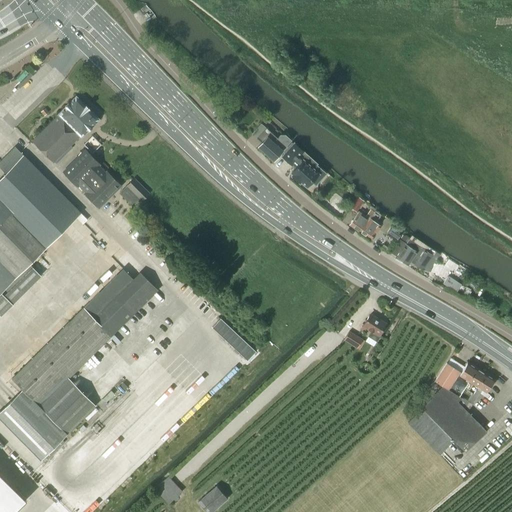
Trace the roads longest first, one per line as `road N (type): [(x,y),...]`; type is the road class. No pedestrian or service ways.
road 1 (unclassified): [(511,338),(368,252),(265,170),(115,0)]
road 2 (primary): [(55,20),(203,167),(264,217),(351,267)]
road 3 (primary): [(351,267),(227,163),(72,1)]
road 4 (track): [(177,478),(339,336),(382,285)]
road 5 (primary): [(511,362),(351,267)]
